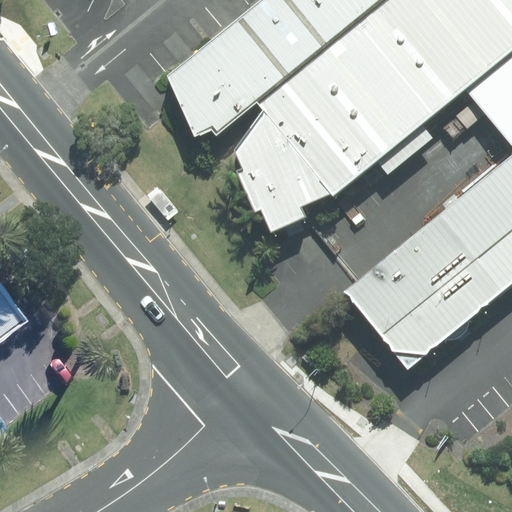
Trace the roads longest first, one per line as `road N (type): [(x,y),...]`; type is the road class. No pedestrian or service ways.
road 1 (secondary): [(0,93),(247,385)]
road 2 (unclassified): [(94,511),(247,385)]
road 3 (secondary): [(247,385),(366,511)]
